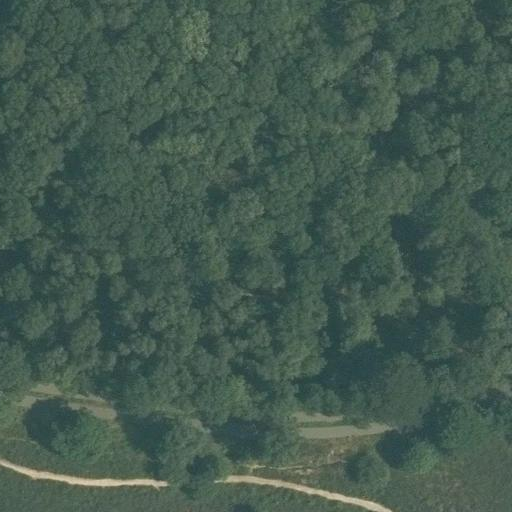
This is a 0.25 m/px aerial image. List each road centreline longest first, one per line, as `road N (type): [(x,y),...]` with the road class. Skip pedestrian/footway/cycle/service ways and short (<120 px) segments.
road 1 (unclassified): [(0,398),(297,435),(403,425),(425,414)]
road 2 (unclassified): [(425,414),(401,408),(296,419),(0,381)]
